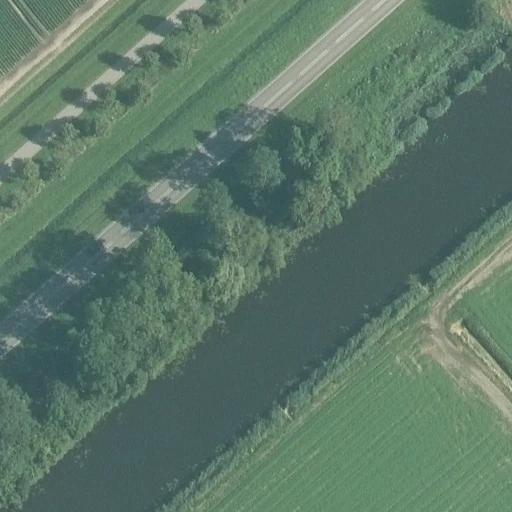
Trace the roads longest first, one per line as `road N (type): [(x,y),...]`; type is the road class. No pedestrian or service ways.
road 1 (trunk): [(0,340),(383,0)]
road 2 (unclassified): [(0,173),(195,0)]
